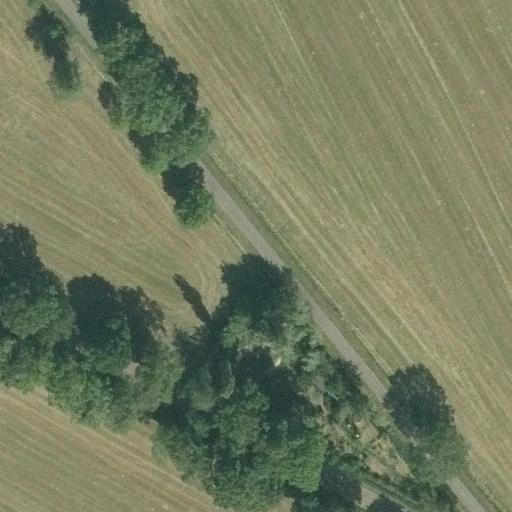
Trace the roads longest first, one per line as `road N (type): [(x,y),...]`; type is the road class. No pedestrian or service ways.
road 1 (unclassified): [(477,511),(61,0)]
road 2 (unclassified): [(387,511),(0,301)]
